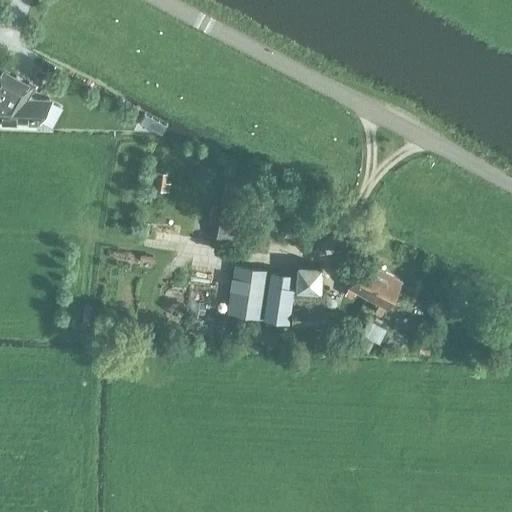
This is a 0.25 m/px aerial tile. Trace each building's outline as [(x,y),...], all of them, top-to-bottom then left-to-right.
[(0,100),(17,69),(4,62),(2,66),(0,64),(0,100)] [(29,76),(17,69),(0,100),(0,117),(37,119),(38,119),(50,99),(49,98),(33,98),(26,94),(32,82),(27,80),(29,76)] [(159,120),(154,129),(162,133),(166,124),(159,120)] [(158,172),(156,188),(169,190),(170,182),(166,181),(167,173),(158,172)] [(225,181),(215,243),(266,252),(269,236),(250,232),(252,220),(244,219),(249,185),(225,181)] [(362,259),(358,267),(348,285),(349,285),(345,293),(352,297),(356,290),(368,296),(382,269),(362,259)] [(296,286),(323,287),(324,261),(297,260),(296,286)] [(269,269),(235,263),(227,312),(262,317),(269,269)] [(269,269),(262,317),(289,322),(294,288),(295,273),(269,269)] [(402,280),(382,269),(368,296),(379,302),(375,309),(383,313),(387,306),(402,280)] [(365,323),(360,333),(373,340),(379,342),(386,327),(368,318),(365,323)] [(246,338),(279,340),(280,332),(247,330),(246,338)] [(420,334),(416,352),(429,355),(433,337),(420,334)]
